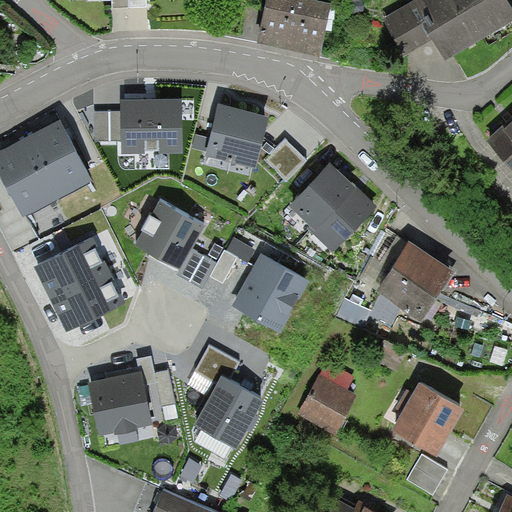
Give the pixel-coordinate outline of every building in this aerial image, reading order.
[(327,0),(261,0),(253,38),(300,48),(305,24),(322,27),(327,0)] [(418,0),(395,0),(379,9),(398,49),(435,31),(418,0)] [(418,0),(435,31),(445,50),(511,14),(511,5),(509,0),(418,0)] [(180,147),(180,99),(126,100),(126,109),(126,139),(127,147),(180,147)] [(255,160),(267,116),(222,105),(211,149),(255,160)] [(511,108),(483,136),(511,166),(511,108)] [(126,139),(126,109),(95,109),(95,139),(126,139)] [(54,189),(88,171),(61,121),(27,139),(54,189)] [(287,180),(308,159),(286,137),(265,159),(287,180)] [(54,189),(27,139),(0,153),(0,162),(23,206),(54,189)] [(316,221),(351,183),(330,164),(295,202),(316,221)] [(336,247),(376,206),(351,183),(316,221),(313,225),(336,247)] [(190,246),(204,223),(162,199),(155,212),(150,210),(141,226),(146,229),(139,242),(180,265),(190,246)] [(380,284),(409,241),(389,229),(362,278),(377,288),(380,284)] [(95,233),(37,260),(66,321),(124,293),(95,233)] [(450,268),(409,241),(380,284),(422,311),(450,268)] [(190,246),(180,265),(176,272),(203,286),(217,261),(190,246)] [(280,327),(308,280),(266,255),(238,303),(280,327)] [(225,375),(232,379),(241,361),(212,344),(198,369),(221,382),(225,375)] [(134,419),(149,416),(140,372),(93,382),(102,425),(118,422),(119,428),(136,425),(134,419)] [(253,410),(261,393),(232,379),(225,375),(221,382),(201,422),(236,440),(246,422),(253,426),(260,413),(253,410)] [(355,395),(320,375),(300,409),(335,429),(355,395)] [(462,404),(422,381),(414,394),(409,392),(400,406),(406,410),(398,424),(436,447),(462,404)] [(435,491),(449,467),(425,453),(411,477),(435,491)] [(224,511),(164,487),(153,511),(224,511)] [(511,511),(511,497),(507,495),(497,511),(511,511)] [(338,499),(330,511),(378,511),(359,501),(355,508),(338,499)]
